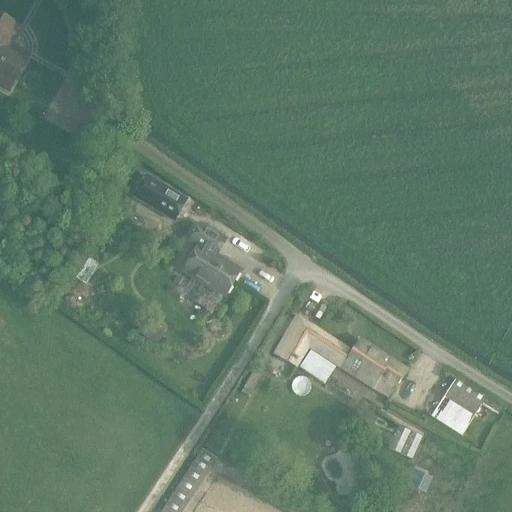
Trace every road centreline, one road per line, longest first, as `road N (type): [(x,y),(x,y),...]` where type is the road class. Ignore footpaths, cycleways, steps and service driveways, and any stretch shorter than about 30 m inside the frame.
road 1 (unclassified): [(143,511),(300,261)]
road 2 (unclassified): [(511,395),(300,261)]
road 3 (unclassified): [(300,261),(143,148)]
